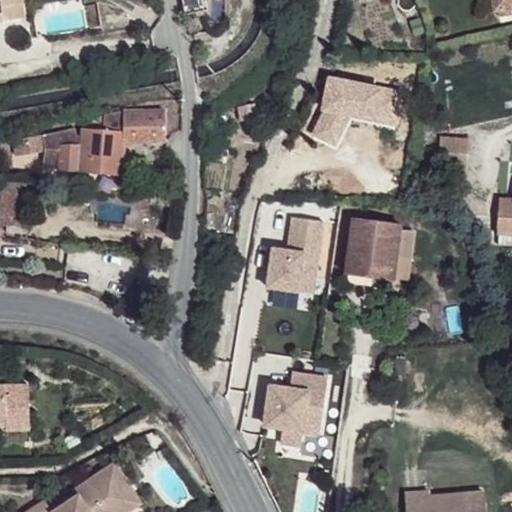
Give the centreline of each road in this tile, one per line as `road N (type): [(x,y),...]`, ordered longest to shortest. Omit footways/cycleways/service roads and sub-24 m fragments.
road 1 (unclassified): [(176,381),(190,85),(175,0)]
road 2 (unclassified): [(176,381),(72,314),(0,305)]
road 3 (unclassified): [(250,511),(176,381)]
